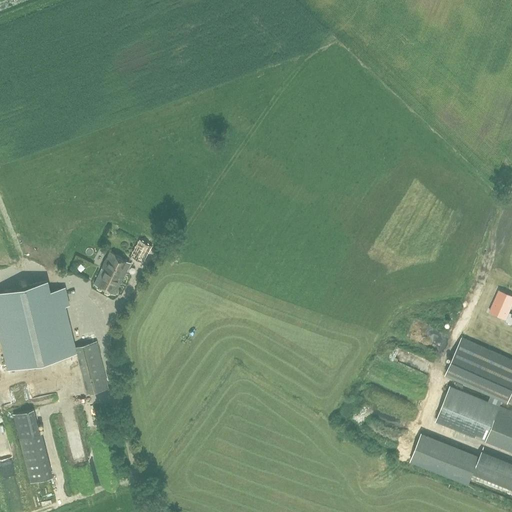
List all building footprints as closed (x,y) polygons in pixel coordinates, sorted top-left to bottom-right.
[(143,262),(152,246),(139,240),(131,255),(143,262)] [(115,294),(131,263),(110,251),(104,263),(95,283),(115,294)] [(0,334),(8,369),(76,353),(65,306),(69,305),(64,288),(49,292),(47,280),(0,291),(0,334)] [(505,299),(497,295),(490,311),(506,318),(509,312),(511,304),(511,295),(507,294),(505,299)] [(511,359),(462,337),(445,374),(491,394),(488,401),(450,385),(436,421),(475,436),(476,433),(487,437),(486,440),(511,451),(511,410),(499,405),(502,399),(511,403),(511,359)] [(87,393),(108,388),(97,342),(76,347),(87,393)] [(39,432),(33,408),(14,413),(30,480),(52,475),(41,432),(39,432)] [(95,412),(86,416),(92,430),(100,426),(95,412)] [(470,471),(477,449),(420,429),(412,451),(470,471)] [(98,446),(107,443),(104,436),(95,439),(98,446)] [(97,456),(91,457),(97,486),(108,483),(106,477),(111,476),(105,448),(96,450),(97,456)] [(85,462),(84,462),(84,451),(75,451),(76,469),(86,468),(85,462)] [(511,489),(511,467),(479,455),(472,473),(511,489)] [(50,476),(43,480),(47,486),(54,481),(50,476)]
